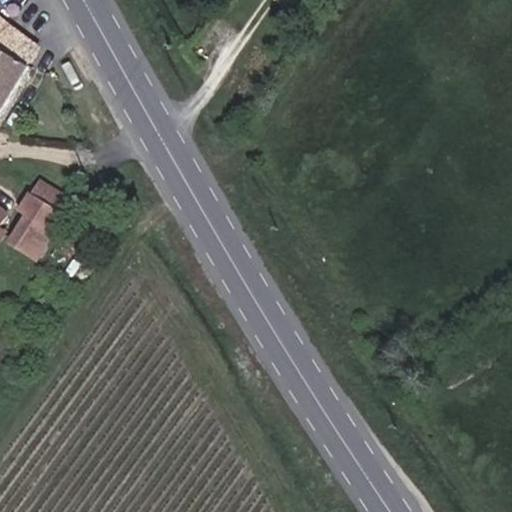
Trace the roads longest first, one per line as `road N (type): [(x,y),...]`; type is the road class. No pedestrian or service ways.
road 1 (tertiary): [(392,511),(194,194),(85,0)]
road 2 (unknown): [(194,194),(319,0)]
